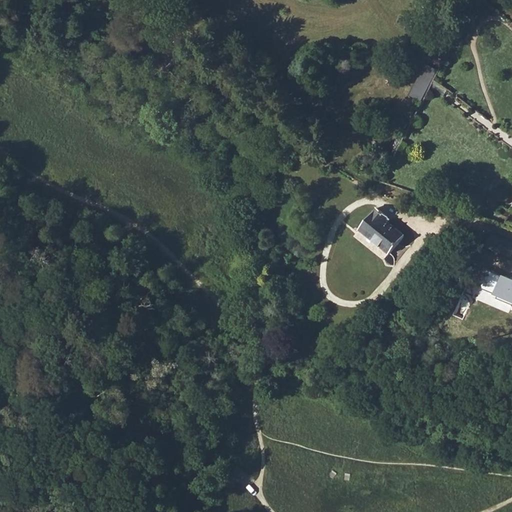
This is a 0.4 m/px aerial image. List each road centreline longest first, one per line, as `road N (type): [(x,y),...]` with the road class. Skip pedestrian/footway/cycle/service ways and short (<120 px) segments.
road 1 (track): [(259,361),(228,312),(162,247),(0,152)]
road 2 (track): [(54,511),(51,431),(0,315)]
road 3 (track): [(259,361),(260,485),(275,511)]
